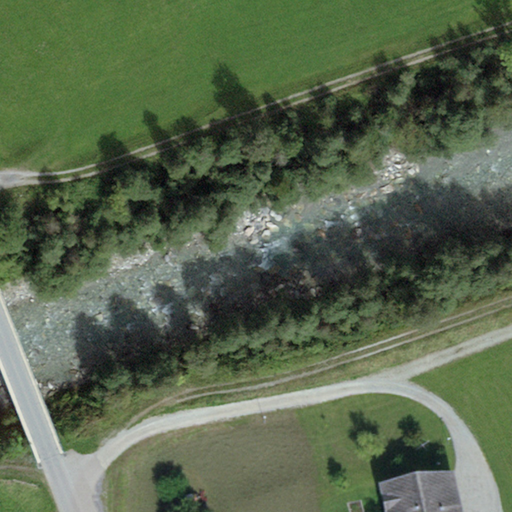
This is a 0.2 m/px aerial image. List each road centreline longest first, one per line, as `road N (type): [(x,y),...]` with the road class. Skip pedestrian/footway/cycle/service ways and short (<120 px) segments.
road 1 (track): [(0,182),(96,170),(511,24)]
road 2 (tertiary): [(0,305),(77,511)]
